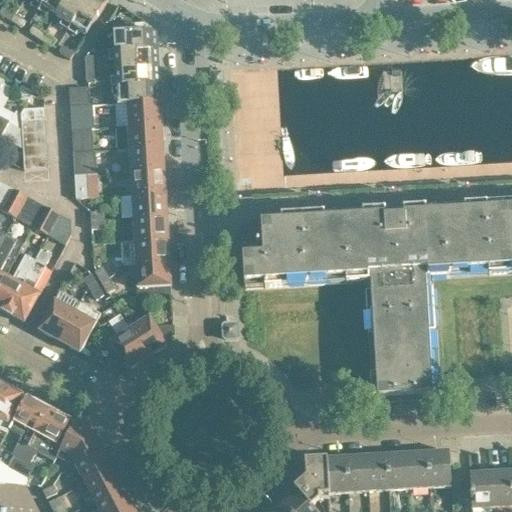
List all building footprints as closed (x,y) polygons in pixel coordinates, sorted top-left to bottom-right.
[(30,0),(32,1),(34,2),(30,8),(37,13),(45,0),(30,0)] [(50,12),(56,16),(66,0),(45,0),(37,13),(46,18),(50,12)] [(66,0),(56,16),(63,20),(59,26),(68,31),(87,0),(66,0)] [(79,32),(86,36),(109,0),(87,0),(68,31),(76,37),(79,32)] [(1,16),(10,22),(14,15),(3,8),(0,13),(1,16)] [(26,23),(14,15),(10,22),(20,29),(23,28),(26,23)] [(157,49),(156,32),(152,32),(135,33),(134,24),(113,26),(114,43),(108,43),(109,52),(157,49)] [(145,24),(134,24),(135,33),(152,32),(152,28),(145,24)] [(30,35),(40,42),(44,35),(33,28),(30,33),(30,35)] [(55,42),(44,35),(40,42),(49,48),(52,47),(55,42)] [(70,61),(74,55),(63,47),(59,52),(60,55),(70,61)] [(158,67),(157,49),(109,52),(109,62),(114,62),(115,70),(158,67)] [(94,71),(93,58),(86,58),(85,60),(86,72),(94,71)] [(159,84),(158,67),(115,70),(115,78),(110,78),(110,87),(159,84)] [(95,84),(94,71),(86,72),(86,83),(89,85),(95,84)] [(223,87),(223,75),(210,75),(211,87),(223,87)] [(0,82),(0,120),(13,128),(15,124),(22,123),(21,116),(24,112),(17,109),(16,111),(5,106),(14,90),(5,85),(0,82)] [(159,84),(110,87),(111,97),(116,97),(117,105),(160,103),(159,84)] [(22,102),(30,101),(34,94),(21,87),(19,92),(22,102)] [(89,89),(69,90),(70,108),(90,107),(89,89)] [(117,105),(116,105),(117,128),(162,126),(160,103),(117,105)] [(72,130),(91,130),(94,129),(93,107),(90,107),(70,108),(72,130)] [(21,116),(22,123),(45,121),(45,110),(24,111),(24,112),(21,116)] [(0,141),(1,140),(23,152),(23,147),(22,135),(22,133),(13,128),(0,120),(0,141)] [(46,134),(45,121),(22,123),(15,124),(13,128),(22,133),(22,135),(46,134)] [(118,151),(128,151),(163,149),(162,126),(117,128),(118,151)] [(92,152),(91,130),(72,130),(73,153),(92,152)] [(23,147),(47,146),(46,134),(22,135),(23,147)] [(23,152),(24,159),(47,157),(47,146),(23,147),(23,152)] [(164,173),(163,149),(128,151),(129,174),(164,173)] [(73,153),(75,177),(97,176),(96,152),(92,152),(73,153)] [(48,171),(47,157),(24,159),(24,172),(48,171)] [(164,173),(129,174),(131,197),(166,196),(164,173)] [(97,176),(75,177),(75,186),(76,201),(98,199),(97,176)] [(0,184),(0,211),(2,213),(14,191),(0,184)] [(26,198),(14,191),(2,213),(14,219),(26,198)] [(131,197),(132,220),(167,219),(166,196),(131,197)] [(43,207),(26,198),(14,219),(32,229),(43,207)] [(243,258),(245,291),(264,290),(365,284),(371,384),(372,399),(382,398),(382,404),(394,404),(393,398),(417,396),(417,402),(429,401),(428,396),(438,395),(438,381),(432,280),(511,275),(511,203),(405,210),(383,211),(261,219),(261,223),(261,225),(247,225),(248,249),(262,248),(263,256),(243,258)] [(32,229),(49,238),(60,217),(43,207),(32,229)] [(91,214),(91,222),(104,222),(104,213),(91,214)] [(71,223),(60,217),(49,238),(66,247),(71,237),(71,223)] [(167,219),(132,220),(133,244),(168,242),(167,219)] [(105,230),(104,222),(91,222),(92,231),(105,230)] [(0,270),(16,241),(6,235),(0,245),(0,286),(6,276),(0,273),(0,270)] [(123,267),(136,266),(170,265),(168,242),(133,244),(131,244),(122,244),(123,267)] [(35,261),(7,315),(24,324),(39,296),(37,295),(32,292),(51,256),(41,251),(35,261)] [(0,311),(7,315),(35,261),(25,255),(11,279),(6,276),(0,286),(0,311)] [(170,265),(136,266),(138,300),(172,298),(170,265)] [(102,269),(96,273),(95,273),(101,284),(108,279),(102,269)] [(91,275),(84,280),(90,290),(97,286),(91,275)] [(108,279),(101,284),(107,294),(115,290),(108,279)] [(103,296),(97,286),(90,290),(96,300),(103,296)] [(60,293),(39,332),(60,343),(76,313),(81,304),(80,304),(60,293)] [(76,313),(60,343),(65,346),(78,353),(80,354),(96,324),(101,315),(81,304),(76,313)] [(115,356),(108,369),(115,373),(125,367),(128,372),(148,359),(131,332),(121,317),(109,324),(119,339),(109,346),(115,356)] [(131,332),(148,359),(167,347),(164,342),(174,336),(173,328),(158,329),(152,318),(131,332)] [(235,325),(225,326),(223,327),(224,339),(226,341),(236,340),(237,338),(237,327),(235,325)] [(0,398),(0,431),(6,435),(8,431),(26,398),(6,387),(0,398)] [(22,460),(49,410),(44,408),(39,405),(28,399),(26,398),(8,431),(22,438),(20,442),(13,455),(15,456),(22,460)] [(0,463),(0,483),(28,487),(29,479),(35,467),(30,465),(37,453),(50,460),(71,422),(49,410),(22,460),(15,456),(9,468),(0,463)] [(75,467),(103,452),(109,443),(75,424),(59,452),(70,458),(75,467)] [(79,489),(113,471),(103,452),(75,467),(79,476),(74,478),(79,489)] [(449,453),(429,454),(431,490),(451,489),(449,453)] [(429,454),(408,455),(410,491),(431,490),(429,454)] [(408,455),(388,456),(390,492),(410,491),(408,455)] [(388,456),(367,458),(369,494),(390,492),(388,456)] [(369,494),(367,458),(347,459),(349,495),(369,494)] [(347,459),(326,460),(329,496),(349,495),(347,459)] [(329,496),(326,460),(305,461),(306,478),(295,488),(313,508),(319,502),(319,497),(329,496)] [(113,471),(79,489),(83,496),(89,493),(96,507),(124,493),(113,471)] [(490,474),(492,510),(511,508),(511,495),(511,473),(490,474)] [(470,475),(472,511),(492,510),(490,474),(470,475)] [(57,495),(53,487),(43,492),(47,500),(57,495)] [(297,492),(282,505),(288,511),(315,511),(313,508),(295,488),(294,489),(297,492)] [(134,511),(124,493),(96,507),(98,510),(98,511),(134,511)] [(49,504),(52,511),(66,511),(59,498),(49,504)]
